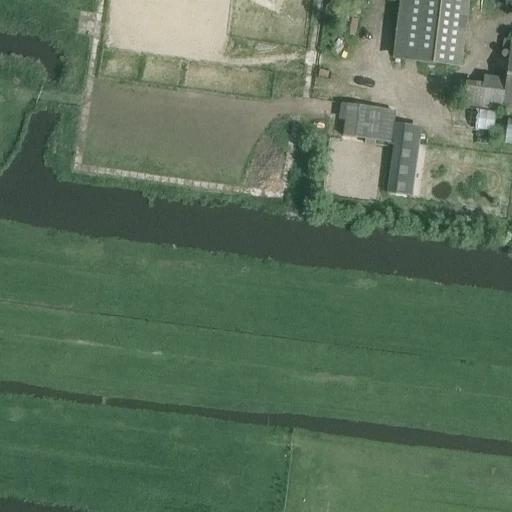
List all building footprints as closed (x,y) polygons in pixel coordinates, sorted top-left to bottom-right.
[(401,0),(394,59),(461,68),(469,0),(401,0)] [(358,37),(362,14),(346,11),(342,34),(358,37)] [(511,39),(504,92),(464,86),(462,105),(511,112),(511,39)] [(344,128),(396,131),(398,99),(346,96),(344,128)] [(400,182),(451,190),(458,143),(421,137),(424,117),(410,115),(400,182)]
